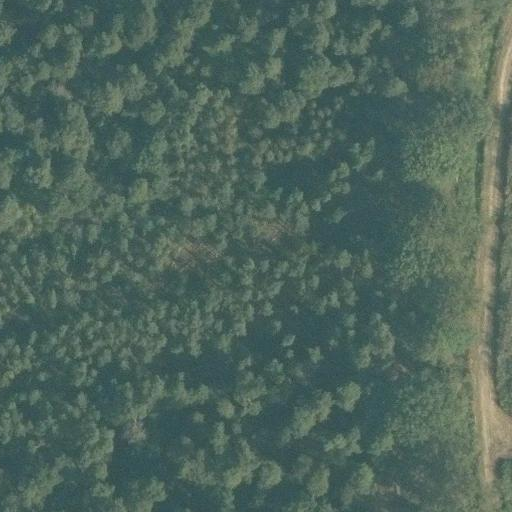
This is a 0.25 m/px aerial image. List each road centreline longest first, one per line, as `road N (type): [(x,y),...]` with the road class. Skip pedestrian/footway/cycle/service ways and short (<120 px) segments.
road 1 (track): [(398,511),(415,0)]
road 2 (track): [(0,46),(165,0)]
